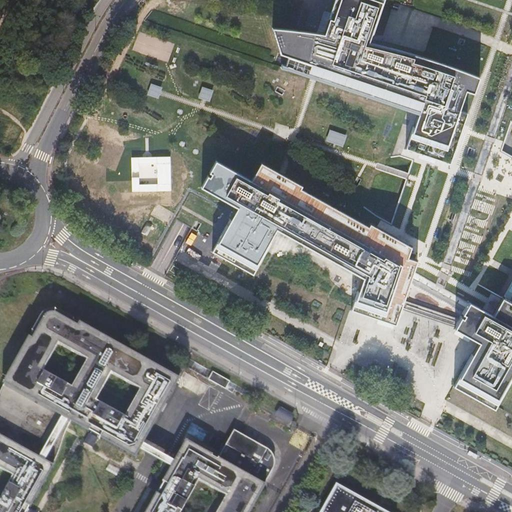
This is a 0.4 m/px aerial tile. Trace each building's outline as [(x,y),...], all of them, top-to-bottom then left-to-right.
[(284,36),(270,34),(278,60),(286,63),(283,72),(280,71),(279,74),(284,76),(285,73),(327,87),(326,90),(417,120),(412,133),(411,133),(404,155),(449,170),(466,119),(458,116),(464,97),(472,99),(478,83),(462,77),(446,72),(420,63),(404,58),(387,54),(367,49),(370,40),(371,41),(384,0),(334,0),(326,25),(327,26),(322,40),(309,39),(296,37),(284,36)] [(152,84),(148,95),(159,99),(163,88),(152,84)] [(203,87),(199,98),(210,102),(214,91),(203,87)] [(327,142),(344,147),(348,135),(331,130),(327,142)] [(232,177),(214,167),(208,179),(210,180),(208,183),(206,182),(199,194),(236,214),(229,226),(228,226),(210,258),(252,281),(270,249),(269,248),(275,236),(362,284),(357,297),(356,297),(350,316),(395,331),(416,267),(407,264),(410,253),(369,230),(367,233),(299,195),(301,192),(259,170),(250,187),(241,182),(232,177)] [(511,332),(511,285),(492,322),(511,332)] [(56,306),(50,308),(46,314),(48,316),(39,326),(38,329),(37,334),(6,388),(76,420),(81,423),(94,430),(93,432),(92,434),(96,437),(101,440),(102,438),(103,436),(110,440),(140,456),(145,448),(143,447),(147,440),(153,430),(175,391),(178,385),(183,376),(80,318),(80,315),(65,311),(64,308),(59,307),(56,306)] [(468,309),(454,335),(478,349),(472,361),(471,360),(453,393),(494,416),(506,394),(509,388),(508,388),(511,383),(509,383),(511,378),(511,332),(492,322),(468,309)] [(231,390),(235,381),(217,372),(213,379),(231,390)] [(208,387),(199,405),(209,410),(218,392),(208,387)] [(58,461),(60,462),(68,436),(76,420),(6,388),(0,413),(0,511),(34,511),(35,511),(37,507),(33,505),(58,461)] [(292,423),(295,416),(280,408),(276,415),(292,423)] [(282,456),(281,453),(278,448),(242,428),(227,456),(193,437),(187,447),(180,459),(177,466),(175,465),(166,481),(163,479),(159,486),(157,489),(162,492),(150,511),(251,511),(268,483),(278,466),(280,463),(281,460),(282,456)] [(98,446),(101,440),(96,437),(92,434),(89,440),(98,446)] [(157,455),(175,465),(177,466),(180,459),(161,448),(147,440),(143,447),(145,448),(157,455)] [(111,464),(107,469),(117,475),(120,469),(111,464)] [(150,485),(157,489),(159,486),(163,479),(156,475),(152,482),(150,485)] [(326,511),(374,511),(339,492),(326,511)]
